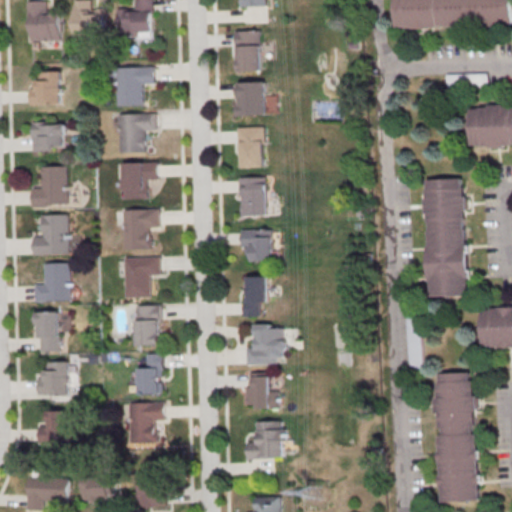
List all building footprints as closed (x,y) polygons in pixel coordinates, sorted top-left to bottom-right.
[(62,40),(62,11),(50,11),(50,0),(28,0),(28,40),(62,40)] [(94,0),(76,0),(76,33),(107,33),(107,9),(94,9),(94,0)] [(153,0),(136,0),(136,8),(119,8),(119,33),(154,33),(153,0)] [(265,0),(266,9),(241,10),(241,0),(265,0)] [(396,0),(511,0),(511,30),(397,33),(396,0)] [(237,30),(259,30),(261,69),(238,70),(237,30)] [(116,66),(154,65),(154,83),(143,83),(143,105),(117,106),(116,66)] [(63,103),(63,71),(41,71),(41,83),(31,83),(31,103),(63,103)] [(487,73),(446,73),(446,87),(487,88),(487,73)] [(239,78),(261,78),(262,117),(240,118),(239,78)] [(469,107),(511,105),(511,141),(470,144),(469,107)] [(118,113),(156,112),(156,130),(145,130),(145,152),(119,153),(118,113)] [(34,121),(34,150),(67,150),(67,121),(34,121)] [(239,127),(262,126),(263,165),(240,166),(239,127)] [(122,163),(157,162),(158,179),(146,179),(147,198),(124,199),(122,163)] [(43,166),(66,165),(67,205),(45,205),(43,166)] [(242,177),(264,176),(266,216),(243,217),(242,177)] [(424,179),(461,177),(466,295),(430,297),(424,179)] [(123,209),(158,208),(159,225),(150,226),(151,249),(124,250),(123,209)] [(46,213),(69,213),(70,252),(48,253),(46,213)] [(242,228),(242,250),(253,250),(253,261),(273,261),(273,228),(242,228)] [(123,258),(161,257),(161,274),(150,274),(151,296),(124,297),(123,258)] [(48,262),(70,262),(71,301),(49,302),(48,262)] [(244,274),(267,274),(268,313),(245,314),(244,274)] [(136,306),(158,305),(159,345),(137,346),(136,306)] [(481,308),(511,307),(511,345),(482,346),(481,308)] [(38,312),(60,311),(61,351),(39,351),(38,312)] [(418,314),(406,315),(409,367),(421,367),(418,314)] [(255,322),(271,322),(271,326),(282,326),(283,338),(285,338),(287,341),(287,346),(285,349),(283,349),(283,355),(275,356),(276,363),(246,364),(245,347),(256,346),(255,322)] [(163,394),(163,352),(149,352),(149,362),(139,362),(139,394),(163,394)] [(71,361),(49,361),(49,372),(39,372),(39,395),(71,395),(71,361)] [(438,372),(469,371),(469,380),(472,380),(477,500),(441,501),(436,382),(439,381),(438,372)] [(246,375),(246,408),(279,408),(279,387),(269,387),(269,375),(246,375)] [(129,403),(152,402),(153,442),(131,442),(129,403)] [(76,443),(76,409),(48,410),(48,422),(39,422),(39,443),(76,443)] [(256,420),(278,419),(279,458),(257,459),(256,420)] [(167,506),(167,472),(139,472),(140,507),(167,506)] [(29,476),(69,478),(67,506),(53,505),(53,502),(46,502),(46,500),(44,500),(43,510),(27,509),(29,476)] [(84,500),(116,500),(116,476),(84,476),(84,500)] [(252,511),(281,511),(282,496),(257,496),(257,510),(252,510),(252,511)]
